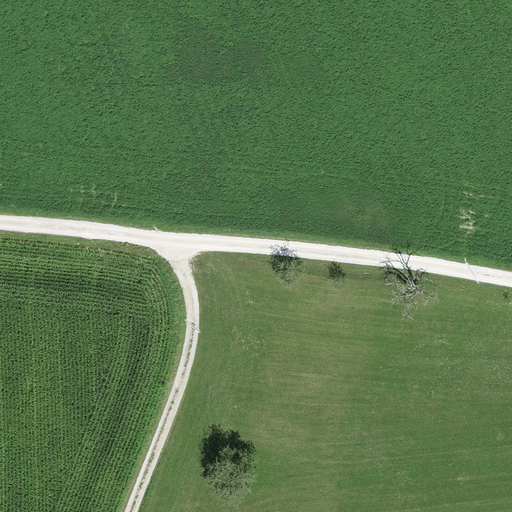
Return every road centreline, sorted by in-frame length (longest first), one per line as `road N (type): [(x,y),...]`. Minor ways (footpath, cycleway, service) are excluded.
road 1 (track): [(166,238),(511,276)]
road 2 (track): [(166,238),(191,315),(177,383),(126,511)]
road 3 (track): [(0,221),(166,238)]
